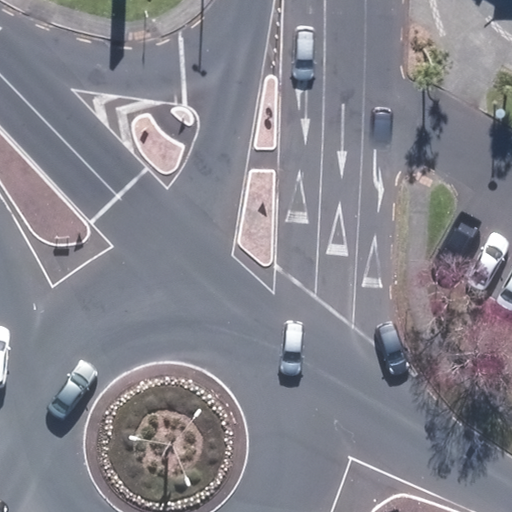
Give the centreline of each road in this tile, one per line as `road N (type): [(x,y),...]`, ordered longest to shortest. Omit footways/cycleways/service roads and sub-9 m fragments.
road 1 (secondary): [(0,62),(122,184),(234,326)]
road 2 (secondary): [(295,400),(511,505)]
road 3 (secondary): [(0,55),(183,69),(232,65)]
road 4 (secondary): [(53,365),(87,332),(130,312),(166,307),(234,326)]
